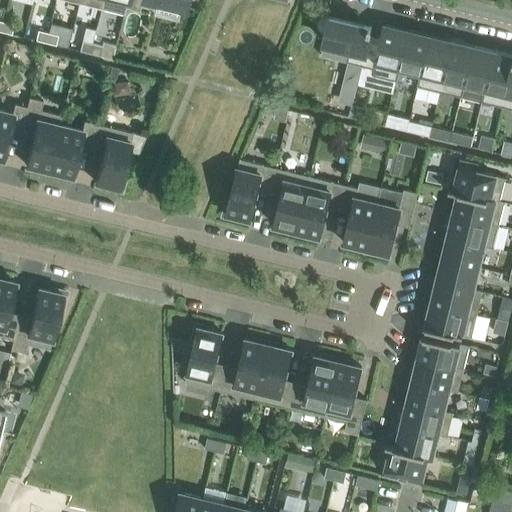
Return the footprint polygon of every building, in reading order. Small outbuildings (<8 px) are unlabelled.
[(102,0),(100,8),(123,14),(125,7),(126,0),(102,0)] [(126,0),(125,7),(137,10),(139,11),(140,5),(154,9),(156,0),(182,6),(183,0),(126,0)] [(318,23),(318,24),(318,25),(319,27),(319,28),(320,29),(321,30),(322,30),(324,31),(326,32),(324,41),(320,55),(346,61),(361,65),(375,68),(381,42),(368,39),(371,27),(368,26),(327,17),(326,16),(325,16),(323,17),(322,17),(321,18),(320,19),(319,20),(318,21),(318,23)] [(3,21),(1,31),(11,34),(13,24),(3,21)] [(398,69),(407,32),(398,29),(399,27),(388,24),(387,27),(384,26),(381,42),(375,68),(361,65),(357,85),(393,93),(399,69),(398,69)] [(35,40),(45,42),(47,32),(37,30),(35,40)] [(420,74),(430,37),(420,35),(421,32),(410,30),(409,32),(407,32),(398,69),(399,69),(420,74)] [(47,32),(45,42),(55,45),(57,35),(47,32)] [(420,74),(418,86),(440,91),(452,42),(442,40),(443,38),(432,35),(431,37),(430,37),(420,74)] [(89,53),(91,43),(81,41),(79,50),(89,53)] [(91,43),(89,53),(111,58),(115,45),(102,42),(102,46),(101,46),(91,43)] [(473,47),(452,42),(440,91),(461,96),(473,47)] [(482,101),(494,53),(473,47),(461,96),(482,101)] [(503,106),(511,68),(511,57),(494,53),(482,101),(503,106)] [(511,68),(503,106),(511,108),(511,68)] [(341,81),(338,91),(354,95),(357,85),(341,81)] [(0,158),(2,159),(9,129),(21,132),(29,97),(28,97),(26,106),(14,103),(12,112),(0,109),(0,158)] [(34,169),(48,173),(62,114),(61,114),(61,115),(40,110),(42,100),(29,97),(21,132),(32,135),(25,164),(34,167),(34,169)] [(352,105),(349,115),(362,118),(364,108),(352,105)] [(79,146),(90,149),(96,123),(83,120),(81,130),(60,124),(63,114),(62,114),(48,173),(61,176),(62,173),(71,176),(79,146)] [(398,116),(395,127),(407,130),(409,120),(409,118),(398,116)] [(409,120),(407,130),(429,136),(431,126),(409,120)] [(108,126),(96,123),(90,149),(102,152),(95,181),(107,184),(106,187),(121,191),(124,176),(122,175),(128,151),(138,153),(145,135),(132,132),(132,131),(131,131),(130,132),(110,127),(110,126),(108,125),(108,126)] [(452,131),(431,126),(429,136),(450,141),(452,131)] [(452,131),(450,141),(469,145),(472,136),(452,131)] [(480,136),(477,146),(489,149),(491,139),(480,136)] [(377,137),(374,151),(386,154),(389,140),(377,137)] [(400,152),(413,155),(416,142),(403,139),(400,152)] [(511,144),(503,142),(501,152),(511,154),(511,144)] [(258,190),(269,193),(275,167),(264,164),(264,163),(262,163),(262,164),(241,159),(242,158),(240,158),(229,201),(226,201),(223,216),(238,219),(238,216),(250,219),(258,190)] [(505,201),(500,199),(505,179),(506,179),(506,177),(475,170),(477,165),(460,161),(454,189),(505,202),(505,201)] [(287,170),(275,167),(269,193),(281,195),(274,225),(283,227),(282,230),(296,233),(310,175),(309,175),(289,170),(287,169),(287,170)] [(427,170),(425,180),(439,184),(442,174),(427,170)] [(311,175),(310,175),(296,233),(310,237),(311,234),(320,236),(327,207),(339,210),(345,184),(333,181),(333,180),(332,180),(331,181),(311,176),(311,175)] [(352,247),(366,251),(377,202),(356,197),(358,187),(345,184),(339,210),(350,212),(343,242),(352,244),(352,247)] [(399,207),(377,202),(366,251),(379,254),(380,251),(389,253),(396,224),(409,227),(415,204),(418,192),(404,189),(399,207)] [(505,202),(454,189),(453,191),(458,192),(453,213),(499,225),(500,224),(499,224),(504,202),(505,202)] [(511,223),(511,214),(511,204),(504,203),(501,222),(511,223)] [(453,213),(447,236),(484,244),(483,246),(493,249),(494,247),(493,247),(498,225),(499,226),(499,225),(453,213)] [(447,236),(442,257),(478,266),(483,246),(484,244),(447,236)] [(483,290),(473,288),(478,266),(442,257),(436,280),(483,291),(483,290)] [(6,277),(0,275),(0,337),(1,338),(1,337),(12,339),(10,349),(11,349),(19,314),(8,311),(15,281),(6,279),(6,277)] [(436,280),(431,302),(478,313),(477,312),(482,292),(483,292),(483,291),(436,280)] [(19,314),(11,349),(24,352),(26,343),(47,348),(47,349),(48,349),(59,305),(62,306),(66,291),(51,287),(50,290),(38,287),(31,317),(19,314)] [(511,299),(501,297),(497,312),(509,315),(511,302),(511,299)] [(478,313),(431,302),(428,313),(427,313),(424,325),(472,337),(472,335),(471,335),(477,314),(478,313)] [(494,318),(490,332),(504,335),(507,322),(496,319),(494,318)] [(194,343),(171,337),(172,348),(192,353),(185,382),(186,383),(187,382),(207,387),(207,388),(209,388),(221,390),(227,365),(215,362),(222,332),(210,329),(211,327),(196,323),(193,338),(195,338),(194,343)] [(470,345),(460,342),(422,333),(419,346),(420,346),(418,357),(464,369),(464,368),(463,367),(469,346),(470,345)] [(255,400),(270,341),(256,338),(255,340),(246,338),(239,368),(227,365),(221,390),(232,393),(232,394),(234,394),(254,399),(255,400)] [(283,344),(270,341),(255,400),(256,400),(256,399),(277,404),(277,405),(278,405),(290,407),(296,382),(285,379),(292,349),(283,347),(283,344)] [(296,382),(290,407),(302,410),(301,411),(303,411),(324,416),(325,417),(339,358),(325,355),(325,357),(315,355),(308,385),(296,382)] [(464,369),(418,357),(412,379),(459,391),(459,390),(458,390),(463,369),(464,369)] [(353,361),(339,358),(325,417),(326,416),(346,421),(344,430),(358,434),(367,400),(367,399),(354,396),(361,366),(352,364),(353,361)] [(483,375),(494,378),(497,368),(485,365),(483,375)] [(9,370),(5,384),(19,387),(21,380),(16,372),(9,370)] [(412,379),(407,401),(443,410),(443,409),(449,388),(412,379)] [(481,385),(479,397),(489,399),(492,388),(481,385)] [(486,411),(489,399),(479,397),(476,409),(486,411)] [(407,401),(401,424),(438,433),(448,436),(448,435),(448,434),(447,434),(452,413),(453,414),(453,413),(453,412),(443,409),(443,410),(407,401)] [(432,456),(438,433),(401,424),(396,445),(391,444),(391,446),(432,456)] [(474,429),(471,442),(478,443),(481,431),(474,429)] [(204,448),(214,450),(217,440),(207,437),(204,448)] [(227,442),(217,440),(214,450),(224,453),(227,442)] [(478,443),(471,442),(468,441),(463,462),(462,463),(473,465),(478,443)] [(391,446),(384,473),(421,482),(427,455),(432,456),(391,446)] [(246,458),(256,461),(259,450),(249,448),(246,458)] [(268,452),(259,450),(256,461),(266,463),(268,452)] [(288,453),(286,465),(299,468),(302,456),(288,453)] [(324,478),(333,480),(336,469),(326,467),(324,478)] [(343,482),(346,471),(336,469),(333,480),(343,482)] [(355,484),(366,486),(369,477),(357,474),(355,484)] [(458,477),(455,491),(465,493),(468,480),(458,477)] [(493,489),(491,500),(500,503),(511,505),(511,487),(495,483),(493,489)] [(491,500),(493,489),(484,487),(481,498),(491,500)] [(199,511),(203,498),(181,492),(175,511),(199,511)] [(221,511),(224,503),(203,498),(199,511),(221,511)] [(466,511),(468,502),(449,498),(446,511),(466,511)] [(243,511),(245,508),(224,503),(221,511),(243,511)]
